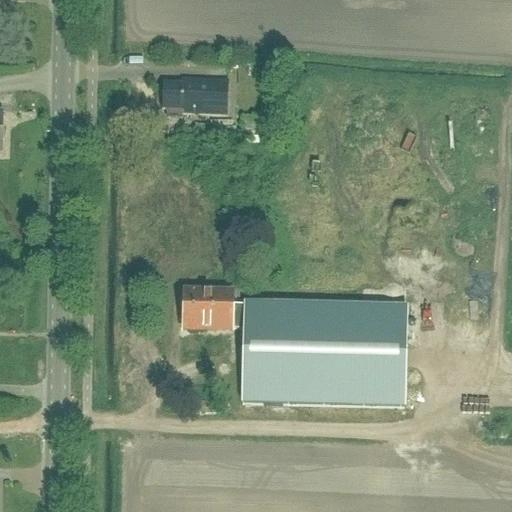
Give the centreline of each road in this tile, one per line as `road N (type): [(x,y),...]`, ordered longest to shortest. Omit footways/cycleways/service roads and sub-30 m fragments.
road 1 (tertiary): [(54,511),(63,0)]
road 2 (track): [(84,427),(421,431),(440,408),(511,408)]
